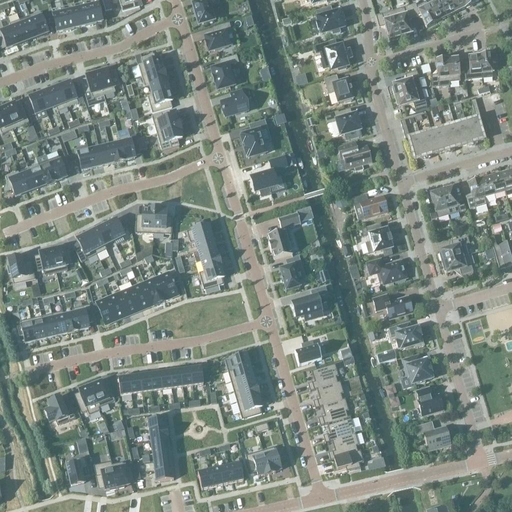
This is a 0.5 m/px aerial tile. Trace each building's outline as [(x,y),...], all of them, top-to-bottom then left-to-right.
[(142,1),(142,0),(118,0),(120,7),(121,7),(123,13),(139,8),(138,2),(142,1)] [(193,5),(192,5),(192,6),(194,13),(195,14),(196,18),(196,19),(198,26),(198,27),(199,26),(214,22),(208,2),(213,0),(203,0),(204,2),(193,5)] [(436,0),(431,0),(426,3),(436,23),(446,18),(436,0)] [(448,0),(436,0),(446,18),(455,14),(448,0)] [(460,0),(448,0),(455,14),(465,9),(465,10),(466,10),(460,0)] [(460,0),(466,10),(476,5),(475,4),(479,2),(477,0),(460,0)] [(97,1),(85,3),(91,27),(93,27),(93,25),(102,23),(97,1)] [(91,27),(85,3),(74,6),(80,28),(89,26),(89,28),(91,27)] [(415,4),(409,7),(414,19),(420,16),(427,29),(437,24),(436,23),(426,3),(417,7),(415,4)] [(80,28),(74,6),(63,9),(69,32),(71,31),(71,30),(80,28)] [(404,9),(393,12),(401,39),(409,37),(409,35),(412,35),(407,21),(414,19),(409,7),(404,9)] [(316,24),(318,31),(320,31),(322,35),(332,32),(333,36),(340,34),(339,30),(343,29),(342,24),(344,24),(342,17),(340,17),(339,13),(332,15),(330,8),(316,12),(318,19),(317,19),(318,23),(316,24)] [(69,32),(63,9),(52,11),(57,34),(66,31),(67,32),(69,32)] [(382,15),(375,17),(379,29),(385,27),(389,41),(391,41),(392,42),(401,39),(393,12),(382,15)] [(29,17),(31,22),(37,38),(48,34),(42,18),(40,13),(29,17)] [(27,42),(21,25),(20,21),(9,25),(10,29),(11,29),(17,46),(27,42)] [(17,46),(11,29),(10,29),(4,32),(0,22),(0,49),(6,47),(7,50),(17,46)] [(37,38),(31,22),(21,25),(27,42),(37,38)] [(228,25),(215,29),(217,36),(204,39),(205,44),(207,50),(207,49),(208,54),(229,48),(225,35),(231,34),(228,25)] [(346,68),(347,67),(345,60),(348,60),(346,53),(343,54),(341,47),(337,49),(335,42),(314,48),(316,55),(324,53),(326,60),(324,61),(326,69),(330,67),(331,72),(338,70),(338,72),(346,70),(346,68)] [(490,55),(479,57),(480,58),(481,75),(482,80),(493,79),(492,65),(495,64),(495,56),(491,56),(490,55)] [(138,67),(141,77),(163,71),(163,70),(160,60),(155,62),(154,56),(141,59),(143,65),(138,67)] [(236,56),(220,61),(222,67),(211,71),(213,78),(215,85),(217,92),(234,87),(228,67),(238,64),(236,56)] [(469,61),(463,62),(466,82),(482,80),(481,75),(480,58),(468,59),(469,61)] [(437,76),(431,77),(433,89),(450,87),(450,84),(447,60),(436,61),(437,76)] [(447,60),(450,84),(461,83),(458,60),(447,61),(447,60)] [(511,62),(502,67),(506,76),(511,73),(511,62)] [(163,70),(163,71),(141,77),(144,88),(149,87),(149,86),(166,81),(166,82),(167,82),(163,70)] [(104,71),(97,73),(104,97),(115,93),(114,88),(119,86),(116,74),(110,76),(109,71),(104,72),(104,71)] [(87,82),(81,84),(85,96),(87,102),(92,100),(104,97),(97,73),(90,75),(90,76),(86,78),(87,82)] [(405,76),(407,82),(393,86),(393,89),(392,89),(395,98),(414,92),(422,90),(418,79),(419,79),(417,73),(405,76)] [(324,81),(328,95),(334,93),(337,105),(345,103),(345,104),(351,103),(350,101),(353,100),(347,81),(338,84),(336,77),(324,81)] [(152,97),(169,92),(166,82),(166,81),(149,86),(149,87),(152,96),(152,97)] [(60,88),(68,109),(78,105),(70,84),(67,85),(60,88)] [(68,109),(60,88),(49,91),(56,108),(55,108),(57,113),(68,109)] [(395,98),(397,107),(398,107),(399,109),(413,105),(414,111),(427,107),(425,101),(422,90),(414,92),(395,98)] [(56,108),(49,91),(39,95),(46,112),(55,108),(56,108)] [(172,103),(169,92),(152,97),(152,96),(147,98),(152,115),(172,109),(170,103),(172,103)] [(223,112),(222,112),(222,114),(224,113),(226,119),(247,113),(243,99),(241,92),(230,95),(232,102),(221,105),(223,112)] [(46,112),(39,95),(29,99),(35,116),(46,112)] [(29,124),(22,107),(16,109),(14,105),(10,107),(9,105),(3,108),(12,131),(29,124)] [(12,131),(3,108),(0,109),(0,132),(1,136),(12,131)] [(355,133),(360,131),(358,127),(360,126),(358,120),(356,120),(355,116),(352,117),(350,111),(338,114),(340,121),(336,122),(340,137),(348,135),(349,138),(356,135),(355,133)] [(170,118),(169,113),(151,118),(156,135),(180,128),(178,122),(177,122),(176,117),(170,118)] [(284,124),(282,116),(275,118),(277,126),(284,124)] [(474,144),(484,141),(478,119),(476,120),(466,123),(471,140),(473,140),(474,144)] [(248,160),(266,155),(259,132),(267,130),(264,122),(249,126),(251,134),(242,137),(242,138),(241,139),(243,146),(244,145),(246,151),(244,151),(246,159),(248,158),(248,160)] [(454,126),(461,148),(471,145),(469,141),(471,140),(466,123),(454,126)] [(451,151),(461,148),(454,126),(443,129),(448,147),(450,146),(451,151)] [(182,134),(180,128),(156,135),(162,152),(179,147),(177,141),(182,140),(181,134),(182,134)] [(431,133),(438,154),(448,152),(446,147),(448,147),(443,129),(431,133)] [(428,157),(438,154),(431,133),(420,136),(425,153),(427,153),(428,157)] [(420,136),(410,139),(408,140),(414,161),(425,158),(423,154),(425,153),(420,136)] [(140,153),(137,141),(131,142),(130,137),(118,140),(119,145),(120,145),(124,162),(125,162),(135,159),(134,154),(140,153)] [(124,162),(120,145),(119,145),(109,147),(113,164),(113,165),(125,162),(124,162)] [(362,167),(371,164),(367,148),(357,151),(355,145),(338,149),(341,162),(343,161),(346,171),(354,169),(355,173),(363,171),(362,167)] [(113,164),(109,147),(99,150),(103,167),(113,165),(113,164)] [(92,169),(88,152),(87,148),(76,150),(82,172),(92,169)] [(103,167),(99,150),(88,152),(92,169),(103,167)] [(293,155),(286,157),(289,167),(296,165),(293,155)] [(48,162),(56,183),(66,179),(65,174),(70,172),(66,160),(60,162),(58,158),(48,162)] [(287,168),(285,158),(269,163),(272,173),(251,180),(255,194),(260,192),(262,198),(272,195),(270,189),(277,187),(275,179),(282,177),(280,170),(287,168)] [(56,183),(48,162),(38,165),(40,170),(46,187),(45,187),(46,187),(56,183)] [(46,187),(40,170),(38,165),(27,169),(29,174),(36,190),(45,187),(46,187)] [(26,194),(19,178),(20,177),(18,173),(5,178),(7,182),(7,192),(12,190),(15,198),(19,197),(26,194)] [(505,193),(506,198),(511,196),(511,178),(510,173),(500,176),(505,193)] [(36,190),(29,174),(20,177),(19,178),(26,194),(36,190)] [(505,193),(500,176),(490,179),(495,196),(505,193)] [(490,179),(480,182),(479,182),(484,199),(485,199),(495,196),(490,179)] [(480,182),(479,181),(468,184),(472,197),(466,199),(470,211),(475,209),(476,209),(487,206),(485,199),(484,199),(479,182),(480,182)] [(441,191),(448,217),(466,212),(462,200),(456,201),(453,189),(450,189),(450,188),(441,191)] [(434,208),(428,209),(431,222),(448,217),(441,191),(432,193),(432,194),(430,195),(434,208)] [(352,200),(354,207),(360,205),(364,221),(387,214),(383,198),(368,202),(366,196),(352,200)] [(153,235),(155,211),(148,210),(148,212),(143,211),(142,217),(136,216),(135,234),(153,235)] [(161,211),(155,211),(153,235),(171,236),(172,218),(166,218),(166,213),(161,212),(161,211)] [(274,261),(292,255),(288,241),(291,240),(288,229),(300,226),(297,215),(278,220),(282,232),(267,237),(269,244),(269,245),(271,253),(272,253),(274,261)] [(124,237),(116,221),(106,226),(114,242),(124,237)] [(212,237),(209,227),(204,228),(202,222),(194,225),(196,230),(187,233),(190,244),(195,243),(195,242),(212,237)] [(365,229),(366,229),(368,237),(369,236),(371,243),(365,244),(368,254),(374,253),(374,254),(391,249),(390,243),(392,242),(390,236),(388,237),(386,231),(384,231),(382,224),(383,224),(365,229)] [(114,242),(106,226),(96,231),(104,247),(114,242)] [(104,247),(96,231),(86,236),(97,256),(107,251),(104,247)] [(97,256),(86,236),(76,241),(79,246),(73,248),(81,264),(97,256)] [(215,248),(212,237),(195,242),(195,243),(198,253),(215,248)] [(511,267),(511,266),(506,245),(499,248),(496,246),(494,237),(489,238),(499,271),(511,267)] [(439,255),(442,263),(468,256),(465,245),(469,244),(467,238),(451,242),(453,248),(440,252),(441,254),(439,255)] [(218,258),(215,248),(198,253),(194,254),(197,264),(201,263),(218,258)] [(58,249),(51,250),(56,275),(68,272),(66,266),(72,265),(69,252),(63,254),(62,249),(58,250),(58,249)] [(56,275),(51,250),(43,252),(44,253),(39,254),(40,259),(34,261),(37,273),(43,271),(45,277),(56,275)] [(143,252),(136,255),(137,263),(144,260),(143,252)] [(468,256),(442,263),(445,272),(446,272),(447,274),(459,271),(461,277),(473,273),(468,256)] [(180,258),(175,260),(176,265),(178,270),(183,268),(182,263),(180,258)] [(218,258),(201,263),(204,273),(221,268),(221,269),(218,258)] [(295,272),(302,270),(299,258),(286,262),(288,268),(279,271),(286,293),(300,288),(295,272)] [(21,259),(8,261),(9,267),(7,268),(8,275),(11,275),(14,286),(35,281),(31,262),(22,264),(21,259)] [(366,265),(370,277),(377,275),(379,283),(382,283),(384,287),(395,283),(396,285),(405,282),(404,280),(407,280),(401,262),(382,268),(380,261),(366,265)] [(224,279),(221,269),(221,268),(204,273),(199,274),(204,292),(205,291),(218,287),(223,286),(222,280),(224,279)] [(169,274),(156,279),(165,301),(166,301),(178,296),(174,286),(174,284),(173,284),(169,274)] [(165,301),(156,279),(144,284),(153,306),(153,307),(166,302),(166,301),(165,301)] [(153,306),(144,284),(132,289),(141,311),(153,307),(153,306)] [(220,292),(218,287),(205,291),(206,296),(220,292)] [(313,298),(291,305),(296,320),(304,318),(305,322),(314,320),(322,317),(321,313),(322,312),(317,298),(327,295),(325,288),(311,293),(313,298)] [(141,311),(132,289),(120,294),(129,316),(141,311)] [(129,316),(120,294),(108,299),(117,321),(129,316)] [(372,301),(376,313),(386,310),(389,321),(412,315),(408,298),(388,304),(386,297),(372,301)] [(117,321),(108,299),(96,304),(105,326),(117,321)] [(72,310),(74,315),(78,332),(89,329),(88,325),(94,323),(90,306),(72,310)] [(68,335),(63,317),(64,317),(63,313),(51,315),(53,320),(57,337),(67,335),(68,335)] [(78,332),(74,315),(64,317),(63,317),(68,335),(67,335),(79,332),(78,332)] [(47,340),(42,322),(43,322),(42,318),(31,320),(36,342),(47,340)] [(36,342),(31,320),(20,323),(21,327),(18,328),(20,337),(23,336),(25,345),(31,343),(36,342)] [(57,337),(53,320),(43,322),(42,322),(47,340),(57,337)] [(398,343),(396,343),(398,351),(400,350),(401,351),(414,347),(415,350),(424,347),(422,341),(420,341),(416,330),(411,331),(409,325),(396,329),(398,335),(396,335),(398,343)] [(369,335),(371,343),(379,341),(376,333),(369,335)] [(303,352),(294,354),(298,367),(321,361),(317,347),(314,348),(312,342),(301,345),(303,352)] [(350,350),(340,353),(343,361),(352,358),(350,350)] [(396,361),(394,352),(377,357),(379,366),(396,361)] [(234,360),(229,361),(232,371),(232,372),(250,367),(247,356),(242,357),(241,355),(233,357),(234,360)] [(407,378),(400,380),(403,390),(416,386),(425,384),(424,382),(432,380),(426,362),(421,364),(418,357),(402,362),(407,378)] [(311,384),(308,385),(310,393),(310,392),(317,390),(316,390),(337,384),(336,378),(338,377),(338,378),(335,365),(334,365),(334,366),(309,373),(309,374),(311,373),(314,383),(311,384)] [(232,371),(228,373),(231,383),(253,377),(250,367),(232,372),(232,371)] [(203,386),(201,368),(190,370),(192,388),(203,386)] [(192,388),(190,370),(180,371),(182,389),(192,388)] [(182,389),(180,371),(170,373),(172,390),(182,389)] [(172,390),(170,373),(159,374),(162,392),(172,390)] [(162,392),(159,374),(149,375),(152,393),(162,392)] [(152,393),(149,375),(139,377),(142,394),(152,393)] [(142,394),(139,377),(129,378),(132,396),(142,394)] [(253,377),(231,383),(234,394),(256,387),(253,377)] [(132,396),(129,378),(118,380),(120,397),(132,396)] [(101,383),(97,385),(96,384),(89,386),(99,409),(115,403),(109,387),(108,385),(103,388),(102,385),(101,383)] [(319,400),(313,402),(315,410),(322,408),(321,407),(343,401),(342,401),(341,395),(343,395),(340,383),(339,383),(337,384),(316,390),(317,390),(319,400)] [(99,409),(89,386),(83,389),(83,390),(79,392),(80,394),(81,396),(75,399),(81,415),(87,413),(89,417),(100,412),(99,409)] [(394,386),(386,387),(387,395),(395,394),(394,386)] [(256,387),(234,394),(237,404),(259,398),(256,387)] [(443,412),(441,408),(442,407),(443,406),(442,402),(441,401),(439,401),(438,397),(431,399),(428,389),(416,393),(419,402),(418,403),(422,418),(443,412)] [(397,397),(389,399),(391,408),(399,406),(397,397)] [(259,398),(237,404),(242,421),(261,415),(260,409),(262,409),(259,398)] [(75,420),(71,410),(66,412),(60,399),(48,404),(51,410),(45,413),(49,424),(55,422),(57,427),(75,420)] [(324,418),(318,420),(320,427),(327,425),(348,418),(347,418),(346,413),(348,412),(345,400),(344,400),(345,400),(342,401),(343,401),(321,407),(322,408),(324,418)] [(330,435),(323,437),(325,444),(332,442),(353,436),(353,435),(351,430),(353,429),(354,429),(350,417),(347,418),(348,418),(327,425),(330,435)] [(165,419),(147,421),(149,432),(166,430),(166,429),(165,419)] [(423,436),(428,453),(451,447),(446,428),(434,432),(431,424),(414,429),(417,437),(423,436)] [(267,425),(255,428),(256,435),(269,431),(267,425)] [(478,439),(486,436),(483,428),(475,431),(478,439)] [(166,430),(149,432),(150,442),(168,440),(167,429),(166,429),(166,430)] [(335,452),(328,454),(330,462),(331,462),(330,461),(334,460),(358,453),(356,447),(358,446),(358,447),(359,447),(355,434),(355,435),(353,435),(353,436),(332,442),(333,448),(335,452)] [(168,440),(150,442),(152,452),(169,450),(168,440)] [(274,449),(263,452),(270,476),(276,474),(275,473),(281,471),(276,453),(274,449)] [(169,450),(152,452),(153,462),(171,460),(169,450)] [(263,452),(246,457),(251,474),(257,473),(258,478),(264,476),(264,477),(270,476),(263,452)] [(358,453),(334,460),(337,471),(345,469),(349,468),(350,472),(360,469),(359,465),(363,464),(364,464),(360,452),(358,453)] [(70,481),(71,487),(84,484),(83,478),(89,477),(84,458),(66,463),(68,474),(66,474),(67,482),(70,481)] [(171,460),(153,462),(154,473),(172,470),(171,460)] [(373,464),(367,466),(369,472),(385,468),(382,460),(372,463),(373,464)] [(117,490),(112,466),(111,463),(93,467),(98,488),(104,487),(105,492),(109,491),(110,492),(117,490)] [(123,464),(112,466),(117,490),(124,489),(124,487),(128,486),(127,482),(133,480),(130,468),(124,469),(123,464)] [(243,482),(239,465),(228,467),(232,484),(243,482)] [(232,484),(228,467),(219,469),(222,487),(232,484)] [(222,487),(219,469),(209,472),(212,489),(222,487)] [(172,470),(154,473),(156,484),(173,481),(172,470)] [(212,489),(209,472),(198,474),(202,491),(212,489)]
